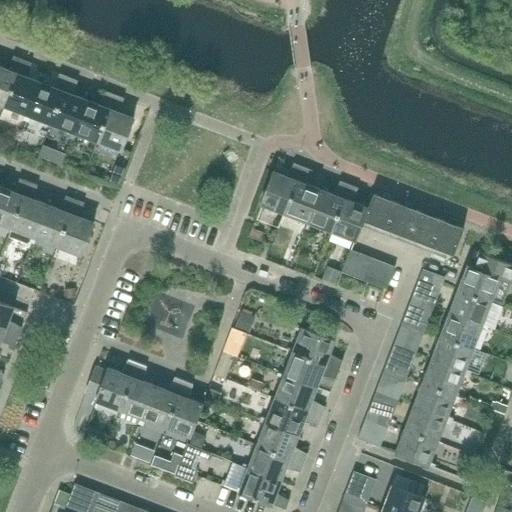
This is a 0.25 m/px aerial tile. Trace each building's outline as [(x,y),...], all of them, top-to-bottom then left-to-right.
[(0,104),(5,106),(22,59),(13,56),(6,69),(0,66),(0,104)] [(28,77),(31,63),(22,59),(5,106),(25,114),(23,120),(25,121),(40,82),(28,77)] [(51,124),(68,77),(59,73),(52,87),(40,82),(25,121),(28,122),(30,116),(51,124)] [(74,95),(78,80),(68,77),(51,124),(72,132),(69,138),(72,139),(87,100),(74,95)] [(97,142),(115,95),(106,91),(99,104),(87,100),(72,139),(74,140),(76,134),(97,142)] [(120,113),(124,98),(115,95),(97,142),(117,149),(115,155),(117,156),(119,151),(121,151),(134,117),(132,117),(120,113)] [(273,171),(260,205),(264,206),(284,214),(302,167),(293,163),(286,176),(274,172),(275,171),(273,171)] [(309,185),(312,170),(302,167),(284,214),(305,222),(303,227),(305,228),(320,189),(309,185)] [(0,224),(11,228),(29,182),(19,178),(13,191),(0,186),(0,224)] [(331,232),(349,184),(340,181),(332,194),(320,189),(305,228),(307,229),(310,223),(331,232)] [(34,199),(38,185),(29,182),(11,228),(32,236),(29,242),(32,242),(47,204),(34,199)] [(355,202),(358,188),(349,184),(331,232),(351,239),(349,245),(351,246),(353,241),(354,241),(361,225),(363,219),(368,207),(367,206),(366,207),(355,202)] [(396,203),(381,197),(373,194),(368,207),(363,219),(386,229),(396,203)] [(57,246),(75,199),(66,196),(59,209),(47,204),(32,242),(34,243),(37,238),(57,246)] [(80,217),(84,203),(75,199),(57,246),(78,254),(76,259),(78,260),(80,255),(81,256),(94,221),(93,221),(80,217)] [(419,211),(403,205),(396,203),(386,229),(409,237),(419,211)] [(441,220),(426,214),(419,211),(409,237),(431,246),(441,220)] [(463,229),(448,223),(441,220),(431,246),(454,254),(463,229)] [(260,241),(263,231),(252,227),(248,236),(260,241)] [(361,253),(350,249),(341,272),(353,276),(361,253)] [(511,283),(511,279),(511,263),(478,251),(472,267),(466,265),(466,266),(458,289),(491,302),(500,279),(511,283)] [(364,280),(372,258),(361,253),(353,276),(364,280)] [(375,285),(383,262),(372,258),(364,280),(375,285)] [(386,289),(395,267),(383,262),(375,285),(386,289)] [(430,284),(433,275),(422,270),(418,280),(430,284)] [(433,275),(430,284),(441,288),(444,279),(433,275)] [(418,280),(404,316),(415,321),(427,325),(441,288),(430,284),(418,280)] [(64,298),(75,297),(74,287),(63,289),(64,298)] [(483,323),(491,302),(458,289),(449,312),(488,327),(489,325),(483,323)] [(0,302),(0,329),(18,336),(21,328),(8,321),(13,308),(14,309),(14,308),(0,302)] [(249,332),(255,317),(241,312),(235,327),(249,332)] [(487,330),(488,327),(449,312),(440,335),(473,348),(481,327),(487,330)] [(412,330),(415,321),(404,316),(400,326),(412,330)] [(415,321),(412,330),(423,335),(427,325),(415,321)] [(400,326),(386,363),(397,368),(409,372),(423,335),(412,330),(400,326)] [(301,327),(300,329),(295,327),(294,329),(300,331),(292,351),(339,369),(342,360),(329,353),(334,341),(335,342),(335,340),(301,327)] [(14,346),(18,336),(0,329),(0,344),(1,342),(14,346)] [(465,369),(473,348),(440,335),(431,359),(470,374),(471,372),(465,369)] [(234,355),(224,351),(223,351),(214,374),(225,379),(234,355)] [(335,379),(339,369),(292,351),(284,372),(279,370),(278,372),(316,387),(321,375),(335,379)] [(119,410),(137,363),(128,359),(122,372),(109,368),(109,367),(108,367),(107,371),(95,366),(86,390),(85,392),(97,396),(95,401),(96,401),(94,406),(97,407),(99,402),(119,410)] [(469,376),(470,374),(431,359),(422,382),(455,395),(463,374),(469,376)] [(142,380),(146,366),(137,363),(119,410),(140,418),(138,423),(140,424),(155,385),(142,380)] [(394,377),(397,368),(386,363),(382,373),(394,377)] [(397,368),(394,377),(405,382),(409,372),(397,368)] [(312,399),(316,387),(278,372),(277,374),(283,376),(275,398),(321,415),(325,406),(312,399)] [(382,373),(368,410),(379,414),(391,418),(405,382),(394,377),(382,373)] [(166,427),(183,381),(174,377),(168,390),(155,385),(140,424),(143,425),(145,419),(166,427)] [(260,392),(263,383),(251,378),(248,387),(260,392)] [(183,381),(166,427),(189,436),(202,403),(201,402),(201,403),(189,398),(193,384),(183,381)] [(447,416),(455,395),(422,382),(413,405),(452,420),(453,418),(447,416)] [(217,403),(221,392),(210,388),(206,398),(217,403)] [(318,425),(321,415),(275,398),(267,419),(261,417),(260,419),(276,425),(299,434),(303,421),(318,425)] [(504,414),(507,406),(496,402),(493,410),(504,414)] [(451,423),(452,420),(413,405),(404,429),(437,441),(445,420),(451,423)] [(376,423),(379,414),(368,410),(365,419),(376,423)] [(379,414),(376,423),(387,428),(391,418),(379,414)] [(299,434),(276,425),(260,419),(259,421),(265,423),(257,445),(303,462),(307,453),(294,446),(299,434)] [(376,423),(365,419),(358,438),(380,446),(387,428),(376,423)] [(429,462),(437,441),(404,429),(395,451),(394,452),(429,466),(429,464),(434,466),(435,464),(429,462)] [(300,472),(303,462),(257,445),(249,465),(243,463),(242,465),(281,480),(285,468),(300,472)] [(150,465),(153,457),(141,452),(138,459),(150,465)] [(175,475),(178,468),(179,465),(169,461),(165,471),(175,475)] [(276,493),(281,480),(242,465),(242,468),(247,470),(239,491),(238,490),(238,492),(272,505),(272,504),(285,509),(289,500),(276,493)] [(354,471),(346,490),(358,494),(369,498),(376,480),(354,471)] [(67,506),(82,511),(84,511),(89,501),(93,491),(75,484),(67,506)] [(425,499),(425,498),(391,485),(390,486),(391,486),(382,508),(392,511),(419,511),(423,502),(429,504),(430,501),(425,499)] [(346,490),(342,499),(354,504),(358,494),(346,490)] [(89,501),(99,505),(103,494),(93,491),(89,501)] [(138,511),(140,508),(103,494),(99,505),(96,511),(138,511)] [(358,494),(354,504),(365,508),(369,498),(358,494)] [(342,499),(337,511),(363,511),(365,508),(354,504),(342,499)] [(96,511),(99,505),(89,501),(84,511),(96,511)]
